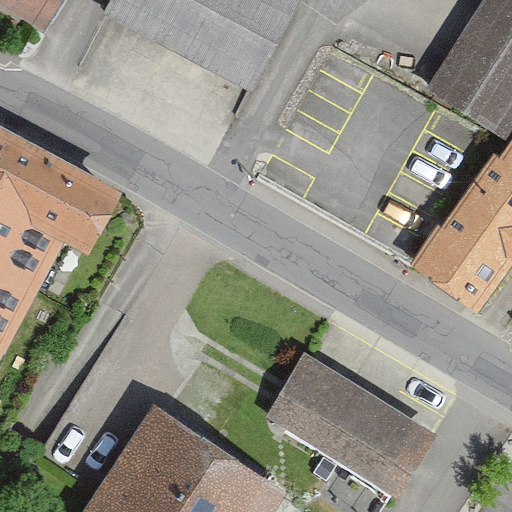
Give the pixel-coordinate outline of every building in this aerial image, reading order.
[(0,0),(0,16),(45,44),(71,0),(0,0)] [(114,0),(102,24),(247,101),(300,4),(292,0),(114,0)] [(511,0),(486,0),(427,92),(506,142),(511,146),(511,144),(511,0)] [(133,210),(0,138),(0,356),(60,245),(102,268),(133,210)] [(511,280),(511,144),(511,146),(506,142),(414,273),(484,317),(511,280)] [(429,438),(304,364),(265,428),(390,503),(429,438)] [(288,511),(294,504),(154,417),(94,511),(288,511)]
